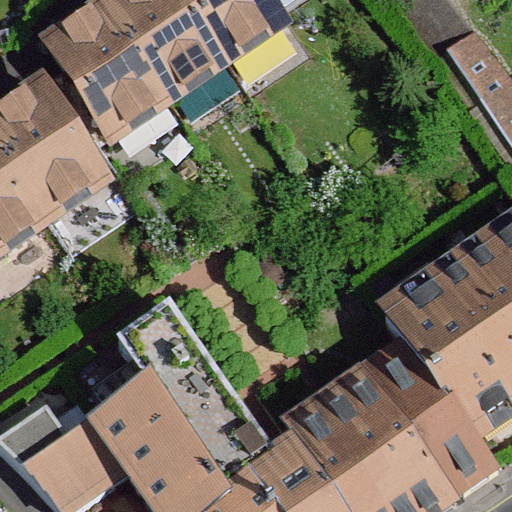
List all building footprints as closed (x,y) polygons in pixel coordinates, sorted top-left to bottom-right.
[(169,106),(228,67),(181,0),(128,0),(108,13),(169,106)] [(285,29),(265,0),(181,0),(228,67),(285,29)] [(113,144),(169,106),(108,13),(52,52),(69,79),(113,144)] [(451,59),(511,148),(511,92),(474,44),(451,59)] [(105,186),(43,95),(0,124),(0,153),(47,225),(105,186)] [(0,257),(47,225),(0,153),(0,257)] [(179,274),(154,237),(141,246),(166,282),(179,274)] [(511,411),(511,243),(389,328),(417,367),(470,440),(511,411)] [(224,504),(274,467),(171,317),(120,353),(149,394),(94,433),(129,482),(150,511),(226,511),(229,511),(224,504)] [(470,440),(417,367),(373,396),(455,505),(498,477),(470,440)] [(445,511),(455,505),(373,396),(350,413),(296,451),(337,511),(445,511)] [(86,511),(129,482),(94,433),(71,449),(48,417),(0,450),(0,455),(55,511),(86,511)] [(337,511),(296,451),(274,467),(224,504),(229,511),(226,511),(337,511)]
